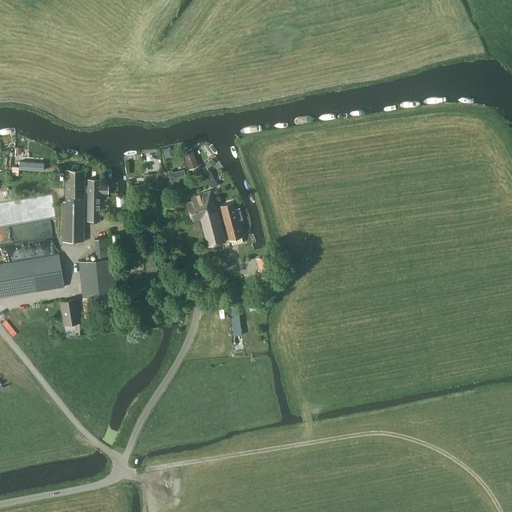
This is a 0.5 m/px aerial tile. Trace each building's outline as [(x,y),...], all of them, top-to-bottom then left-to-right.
[(190,169),(198,166),(192,148),(183,151),(190,169)] [(215,163),(212,158),(205,164),(208,168),(215,163)] [(21,175),(21,170),(44,172),(44,162),(20,160),(19,169),(11,168),(11,174),(21,175)] [(84,193),(88,193),(88,185),(84,185),(85,169),(66,169),(65,196),(84,196),(84,193)] [(168,171),(170,180),(171,180),(173,185),(180,183),(179,178),(186,176),(184,169),(173,172),(172,170),(168,171)] [(213,187),(217,184),(211,172),(206,174),(213,187)] [(158,181),(157,173),(143,174),(143,180),(141,180),(142,185),(131,185),(131,192),(151,191),(150,189),(153,189),(153,182),(158,181)] [(88,185),(88,193),(88,219),(99,219),(100,193),(107,193),(108,185),(100,185),(100,179),(88,179),(88,185)] [(219,213),(222,212),(221,208),(218,209),(218,208),(211,189),(200,193),(200,194),(196,195),(196,194),(191,197),(191,200),(186,202),(193,221),(200,219),(207,246),(226,241),(219,213)] [(63,241),(83,241),(84,196),(65,196),(65,201),(63,201),(63,241)] [(243,236),(239,220),(243,219),(240,208),(236,209),(234,202),(220,206),(221,208),(222,212),(229,240),(243,236)] [(136,218),(136,220),(143,221),(143,218),(144,218),(143,216),(149,216),(149,211),(153,211),(152,204),(136,205),(136,218)] [(114,245),(121,244),(120,234),(112,234),(114,245)] [(97,259),(78,261),(82,296),(116,292),(114,269),(110,237),(94,239),(97,259)] [(140,261),(139,252),(129,253),(127,253),(128,268),(135,268),(135,262),(140,261)] [(0,297),(64,287),(59,254),(0,263),(0,297)] [(273,273),(268,255),(256,258),(261,276),(273,273)] [(244,350),(238,305),(239,304),(235,281),(223,284),(227,307),(231,306),(233,328),(230,328),(233,351),(244,350)] [(76,299),(60,301),(64,324),(65,323),(66,329),(76,328),(75,322),(80,321),(76,299)] [(120,309),(118,300),(104,301),(106,319),(118,317),(117,309),(120,309)]
